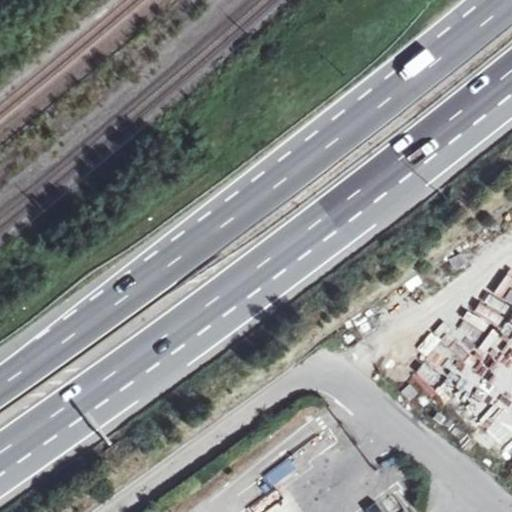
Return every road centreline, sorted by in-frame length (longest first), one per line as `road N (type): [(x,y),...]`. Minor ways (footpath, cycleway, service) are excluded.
road 1 (trunk): [(511,0),(0,385)]
road 2 (trunk): [(0,455),(511,73)]
road 3 (residential): [(498,511),(358,394),(314,380),(277,392),(112,511)]
